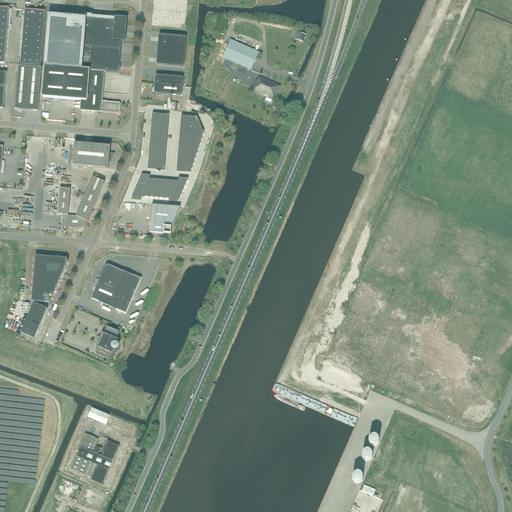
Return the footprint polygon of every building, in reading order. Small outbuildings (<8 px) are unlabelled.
[(45,11),(25,10),(24,15),(36,16),(36,21),(44,22),(45,11)] [(115,18),(92,16),(92,15),(65,13),(64,17),(48,16),(48,22),(47,25),(47,31),(47,32),(45,53),(45,54),(44,67),(82,70),(84,47),(121,50),(121,46),(122,36),(123,22),(114,21),(115,21),(114,21),(115,18)] [(301,33),(298,32),(295,39),(297,40),(298,40),(303,43),(306,35),(301,33)] [(182,67),(183,67),(184,67),(184,66),(184,65),(186,39),(186,38),(186,37),(185,37),(184,37),(161,35),(160,35),(159,36),(159,37),(157,62),(157,63),(157,64),(157,65),(158,65),(181,67),(182,67)] [(251,70),(259,52),(230,40),(222,58),(251,70)] [(121,50),(84,47),(82,70),(119,73),(119,71),(120,71),(119,71),(119,66),(120,66),(119,66),(121,50)] [(38,112),(41,68),(18,66),(15,110),(38,112)] [(109,113),(115,113),(119,113),(120,103),(101,102),(104,73),(45,68),(43,98),(57,99),(82,101),(81,110),(95,111),(109,113)] [(163,77),(160,77),(160,76),(159,76),(157,75),(156,75),(156,76),(155,76),(155,78),(154,84),(183,87),(183,80),(183,79),(183,78),(182,78),(181,77),(163,76),(163,77)] [(274,101),(281,86),(259,77),(257,81),(256,80),(252,91),(274,101)] [(182,93),(183,87),(154,84),(154,91),(154,92),(154,93),(155,94),(158,94),(159,93),(161,93),(161,94),(179,96),(180,96),(181,95),(182,94),(182,93)] [(108,169),(110,147),(74,144),(72,166),(108,169)] [(144,182),(148,183),(150,179),(150,176),(142,175),(140,180),(144,182)] [(87,223),(105,183),(93,177),(76,216),(68,216),(70,190),(60,189),(58,214),(63,215),(62,227),(79,228),(87,223)] [(154,189),(155,180),(150,179),(148,183),(146,188),(149,188),(154,189)] [(146,188),(148,183),(144,182),(140,180),(138,184),(142,186),(146,188)] [(184,189),(186,185),(177,181),(175,186),(184,189)] [(138,184),(136,189),(140,191),(144,192),(146,188),(142,186),(138,184)] [(184,189),(175,186),(173,190),(182,194),(184,189)] [(136,189),(134,193),(138,195),(142,197),(144,192),(140,191),(136,189)] [(164,189),(164,198),(170,199),(171,195),(173,190),(169,190),(164,189)] [(182,194),(173,190),(171,195),(180,199),(182,194)] [(178,203),(180,199),(171,195),(170,199),(169,202),(178,203)] [(152,205),(150,232),(150,233),(163,234),(169,235),(181,208),(180,208),(180,207),(152,205)] [(35,263),(46,264),(47,257),(35,256),(35,263)] [(46,264),(66,266),(68,261),(66,259),(47,257),(46,264)] [(46,272),(46,264),(35,263),(34,271),(46,272)] [(46,272),(63,273),(66,266),(46,264),(46,272)] [(125,272),(108,265),(105,266),(102,276),(101,276),(94,293),(92,299),(99,302),(126,314),(132,300),(133,296),(134,295),(141,279),(125,272)] [(45,279),(46,272),(34,271),(33,276),(33,278),(45,279)] [(45,279),(60,281),(63,273),(46,272),(45,279)] [(45,287),(45,279),(33,278),(33,286),(45,287)] [(45,287),(57,288),(60,281),(45,279),(45,287)] [(44,294),(45,287),(33,286),(32,293),(44,294)] [(57,288),(45,287),(44,294),(54,295),(57,288)] [(44,294),(32,293),(31,302),(43,303),(44,294)] [(54,295),(44,294),(43,303),(50,303),(54,295)] [(45,314),(47,309),(34,303),(32,308),(45,314)] [(43,319),(45,314),(32,308),(29,313),(43,319)] [(41,324),(43,319),(29,313),(27,318),(41,324)] [(39,329),(41,324),(27,318),(25,323),(39,329)] [(37,334),(39,329),(25,323),(23,328),(37,334)] [(116,339),(119,332),(107,327),(104,334),(102,333),(101,337),(100,336),(99,336),(98,337),(97,337),(97,338),(96,339),(96,340),(96,341),(97,342),(97,343),(98,343),(96,347),(98,348),(95,354),(108,360),(110,353),(112,354),(114,349),(114,350),(115,350),(116,350),(116,349),(117,349),(118,348),(118,347),(118,346),(118,345),(117,345),(117,344),(116,344),(118,340),(116,339)] [(34,339),(37,334),(23,328),(21,333),(34,339)] [(110,415),(91,408),(87,417),(106,425),(110,415)] [(98,439),(91,436),(85,434),(80,445),(81,446),(76,458),(72,470),(92,478),(91,480),(102,485),(108,472),(109,472),(114,460),(113,460),(119,446),(108,441),(102,455),(100,454),(99,455),(97,454),(98,452),(100,453),(102,448),(100,448),(96,447),(98,443),(97,443),(98,439)] [(376,491),(364,486),(362,491),(373,496),(376,491)] [(96,505),(100,496),(89,492),(87,496),(91,497),(89,502),(96,505)]
